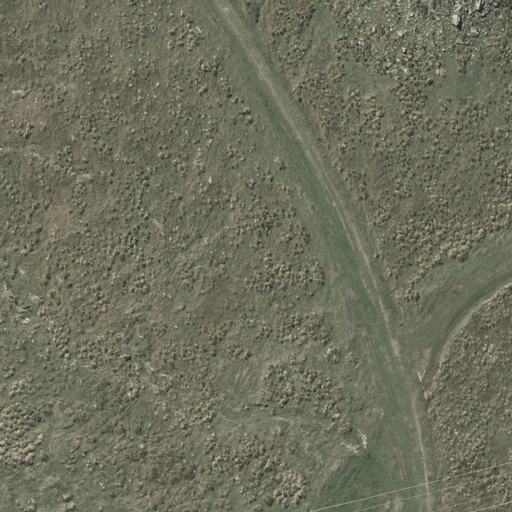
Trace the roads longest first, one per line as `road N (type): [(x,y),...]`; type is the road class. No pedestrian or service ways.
road 1 (track): [(422,511),(412,437),(347,235),(217,0)]
road 2 (track): [(398,391),(450,305),(511,260)]
